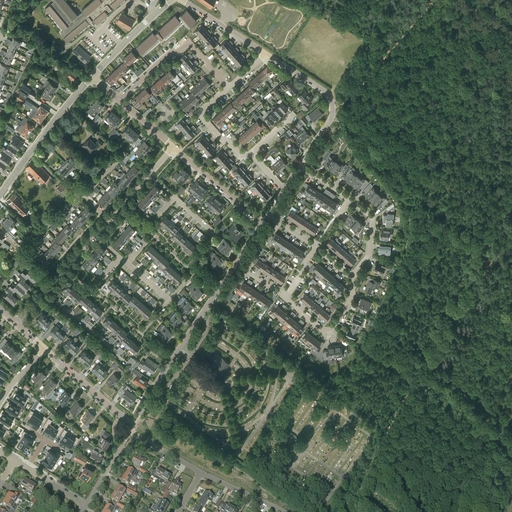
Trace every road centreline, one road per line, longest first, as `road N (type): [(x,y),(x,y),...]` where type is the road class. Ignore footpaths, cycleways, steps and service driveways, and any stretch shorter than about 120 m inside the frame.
road 1 (track): [(419,374),(364,342),(415,225),(333,106)]
road 2 (track): [(419,374),(511,198)]
road 3 (residential): [(131,424),(234,262)]
road 4 (residential): [(354,273),(343,313),(322,330),(234,262)]
road 5 (residential): [(299,167),(332,100),(264,53)]
road 6 (tertiary): [(0,194),(92,76)]
road 7 (residential): [(299,167),(371,219),(367,254),(354,273)]
